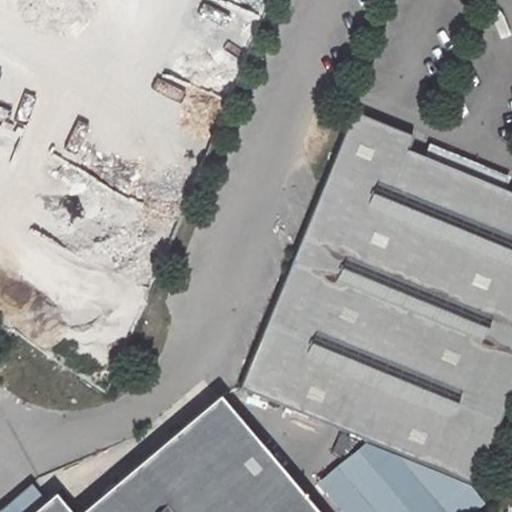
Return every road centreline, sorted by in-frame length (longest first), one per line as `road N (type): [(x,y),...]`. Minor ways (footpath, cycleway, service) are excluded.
road 1 (unknown): [(62,47),(20,186),(0,215)]
road 2 (unknown): [(168,0),(145,26),(110,45),(62,47)]
